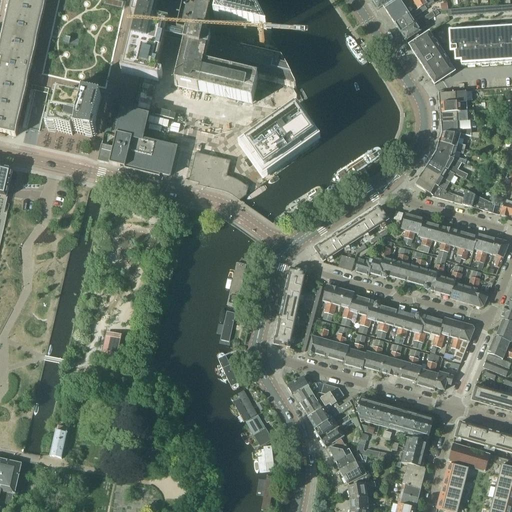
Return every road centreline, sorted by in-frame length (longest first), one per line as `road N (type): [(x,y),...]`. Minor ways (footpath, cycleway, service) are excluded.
road 1 (tertiary): [(290,248),(230,208),(58,165)]
road 2 (residential): [(290,248),(322,275),(487,322)]
road 3 (tertiary): [(390,177),(417,147),(425,118),(355,0)]
road 4 (residential): [(454,409),(259,359)]
road 5 (tertiary): [(296,511),(300,441),(259,359)]
road 6 (residential): [(390,177),(415,205),(511,231)]
road 7 (tertiary): [(290,248),(390,177)]
